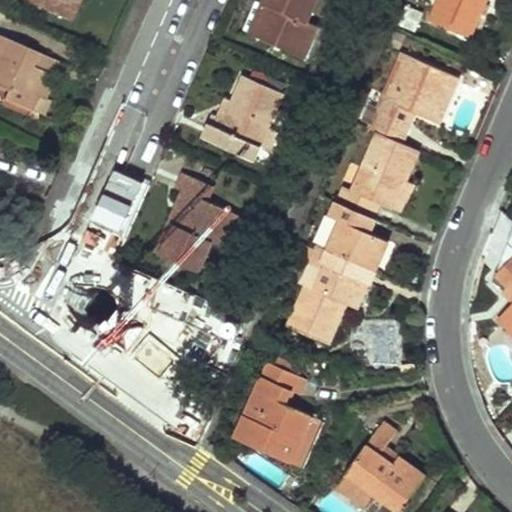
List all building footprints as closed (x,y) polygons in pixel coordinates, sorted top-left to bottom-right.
[(23,0),(22,3),(65,21),(74,0),(23,0)] [(255,40),(299,58),(313,26),(307,23),(315,0),(273,0),(269,9),(255,40)] [(442,0),(434,19),(476,37),(492,0),(442,0)] [(247,37),(255,40),(269,9),(261,6),(247,37)] [(299,58),(304,60),(317,28),(313,26),(299,58)] [(0,99),(0,101),(25,113),(31,99),(39,102),(47,81),(37,76),(25,71),(31,56),(0,43),(0,92),(2,93),(0,99)] [(464,80),(407,55),(374,131),(381,134),(404,144),(417,114),(444,126),(464,80)] [(43,61),(31,56),(25,71),(37,76),(43,61)] [(237,139),(259,147),(281,95),(242,79),(222,123),(212,118),(202,140),(230,152),(237,139)] [(50,108),(39,102),(33,117),(45,122),(50,108)] [(277,133),(267,129),(259,147),(269,151),(277,133)] [(349,187),(341,204),(371,217),(381,221),(387,207),(407,216),(420,185),(412,182),(425,153),(404,144),(381,134),(357,190),(349,187)] [(259,147),(237,139),(230,152),(253,163),(259,147)] [(155,254),(199,272),(212,244),(219,246),(233,213),(203,200),(207,189),(181,178),(175,192),(181,195),(155,254)] [(323,248),(382,273),(395,242),(365,230),(371,217),(341,204),(335,201),(329,216),(335,219),(323,248)] [(242,217),(233,213),(219,246),(228,250),(242,217)] [(364,313),(382,273),(323,248),(314,269),(308,266),(300,284),(304,285),(286,328),(334,349),(352,308),(364,313)] [(511,266),(502,277),(511,286),(511,310),(503,320),(511,328),(511,266)] [(111,351),(173,377),(199,317),(122,285),(113,305),(128,311),(111,351)] [(305,380),(274,366),(241,441),(306,471),(328,423),(293,407),(305,380)] [(401,435),(387,425),(341,493),(368,511),(369,511),(379,498),(398,511),(406,511),(430,477),(390,450),(401,435)]
